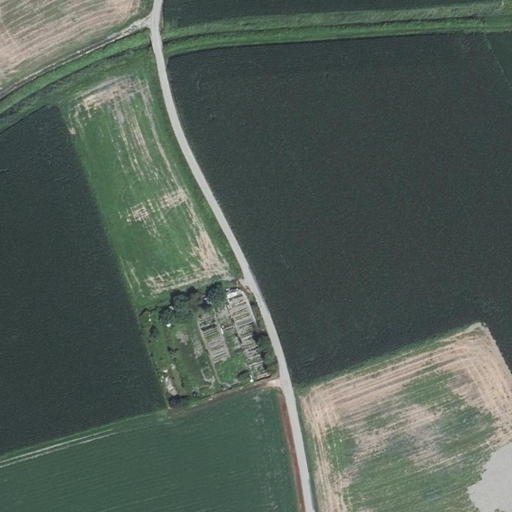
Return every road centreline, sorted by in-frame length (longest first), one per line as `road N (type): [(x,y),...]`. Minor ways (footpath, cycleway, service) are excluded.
road 1 (unclassified): [(313,511),(282,343),(178,125),(153,46),(156,0)]
road 2 (track): [(511,23),(362,29),(155,52)]
road 3 (track): [(0,99),(151,20)]
